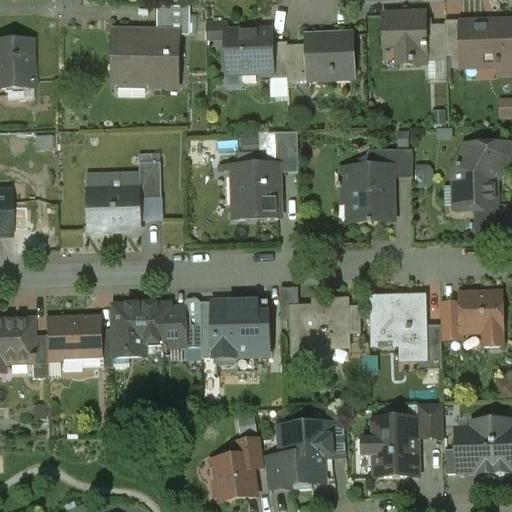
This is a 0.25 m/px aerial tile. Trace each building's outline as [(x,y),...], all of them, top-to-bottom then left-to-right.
[(190,10),(162,9),(162,36),(178,36),(178,38),(190,38),(190,10)] [(425,15),(383,16),(384,19),(385,49),(385,50),(403,49),(403,68),(404,68),(426,67),(426,68),(426,64),(425,28),(425,16),(425,15)] [(511,24),(460,26),(461,62),(482,62),(482,69),(499,69),(499,77),(511,76),(511,24)] [(272,34),(227,35),(227,26),(206,26),(207,42),(227,41),(228,76),(271,74),(273,74),(272,45),(272,34)] [(460,26),(446,26),(446,27),(447,63),(461,62),(460,26)] [(446,27),(425,28),(426,64),(447,63),(446,27)] [(162,36),(116,35),(115,79),(149,80),(149,90),(177,91),(178,38),(178,36),(162,36)] [(325,38),(307,39),(307,47),(309,83),(354,81),(353,37),(351,37),(351,38),(327,39),(325,38)] [(32,43),(0,43),(0,92),(33,91),(32,43)] [(287,45),(272,45),(273,74),(271,74),(271,82),(288,82),(287,45)] [(307,47),(288,48),(288,45),(287,45),(288,82),(288,84),(309,83),(307,47)] [(149,80),(115,79),(115,90),(116,90),(116,93),(119,97),(146,97),(149,94),(149,90),(149,80)] [(502,119),(511,118),(511,98),(501,99),(502,119)] [(299,176),(298,136),(276,136),(277,169),(278,169),(278,176),(299,176)] [(510,148),(466,149),(454,171),(456,210),(471,210),(497,210),(497,209),(496,186),(510,160),(510,148)] [(413,154),(383,154),(383,170),(392,170),(392,181),(414,181),(413,154)] [(162,202),(161,166),(146,166),(147,202),(162,202)] [(277,169),(239,170),(221,171),(221,173),(239,172),(240,220),(236,220),(236,222),(279,220),(278,176),(278,169),(277,169)] [(383,170),(350,171),(350,187),(337,187),(337,191),(341,191),(341,207),(350,206),(351,226),(369,226),(369,228),(373,228),(373,220),(388,220),(388,212),(395,212),(394,199),(392,199),(392,181),(392,170),(383,170)] [(141,193),(88,195),(89,235),(110,235),(110,231),(142,230),(141,193)] [(10,196),(0,196),(0,238),(11,238),(10,196)] [(497,209),(497,210),(471,210),(476,214),(476,238),(492,237),(511,230),(511,225),(508,209),(497,209)] [(502,298),(461,299),(461,317),(462,336),(484,335),(488,335),(487,331),(502,330),(503,334),(502,298)] [(425,300),(373,302),(374,350),(402,349),(402,357),(419,357),(427,356),(426,329),(425,300)] [(348,304),(315,305),(315,311),(293,312),(294,357),(330,356),(330,351),(349,351),(349,338),(348,310),(348,304)] [(269,361),(268,305),(213,306),(215,362),(269,361)] [(215,362),(213,306),(201,306),(203,362),(215,362)] [(171,307),(113,309),(114,333),(115,361),(117,361),(117,352),(127,351),(127,361),(130,361),(130,356),(143,355),(142,343),(171,342),(172,342),(172,319),(171,307)] [(361,310),(348,310),(349,338),(362,338),(361,310)] [(461,317),(441,318),(442,329),(442,356),(463,355),(462,336),(461,317)] [(185,319),(172,319),(172,342),(171,342),(171,347),(186,347),(185,319)] [(102,321),(46,323),(46,339),(47,365),(62,364),(62,356),(77,356),(77,364),(103,363),(102,334),(102,321)] [(34,323),(0,324),(0,362),(29,361),(29,363),(33,363),(35,363),(34,340),(34,323)] [(442,356),(442,329),(426,329),(427,356),(419,357),(420,373),(443,373),(442,356)] [(502,330),(487,331),(488,335),(484,335),(485,351),(504,350),(503,334),(502,330)] [(114,333),(102,334),(103,363),(103,372),(115,371),(115,361),(114,333)] [(46,339),(34,340),(35,363),(33,363),(34,367),(47,367),(47,365),(46,339)] [(127,361),(127,351),(117,352),(117,361),(115,361),(115,371),(130,370),(130,361),(127,361)] [(77,356),(62,356),(62,364),(62,367),(59,367),(59,370),(62,370),(62,373),(103,372),(103,363),(77,364),(77,356)] [(330,369),(330,356),(294,357),(295,366),(298,370),(309,369),(312,373),(327,373),(330,369)] [(511,384),(498,385),(499,399),(511,398),(511,384)] [(419,423),(374,424),(375,443),(375,471),(376,481),(410,480),(409,471),(419,470),(418,442),(445,442),(444,408),(418,408),(419,423)] [(106,412),(106,431),(134,431),(134,412),(106,412)] [(511,424),(473,426),(473,433),(457,433),(458,453),(459,476),(460,476),(478,475),(478,476),(511,475),(511,474),(511,424)] [(345,427),(331,428),(331,440),(333,459),(347,458),(345,427)] [(318,429),(281,432),(283,461),(283,462),(323,459),(323,460),(333,459),(331,440),(318,441),(318,429)] [(261,443),(237,447),(239,460),(250,458),(252,473),(265,471),(264,463),(261,443)] [(375,471),(375,443),(362,443),(363,459),(369,459),(369,468),(372,471),(375,471)] [(458,453),(445,453),(446,478),(460,478),(460,476),(459,476),(458,453)] [(239,460),(210,464),(210,465),(217,464),(219,484),(217,484),(218,485),(214,485),(216,501),(220,501),(221,505),(257,500),(254,480),(253,479),(252,473),(250,458),(239,460)] [(323,459),(283,462),(283,461),(278,462),(281,486),(281,489),(296,488),(296,494),(312,492),(312,486),(325,486),(323,460),(323,459)] [(278,462),(264,463),(265,471),(268,487),(281,486),(278,462)]
